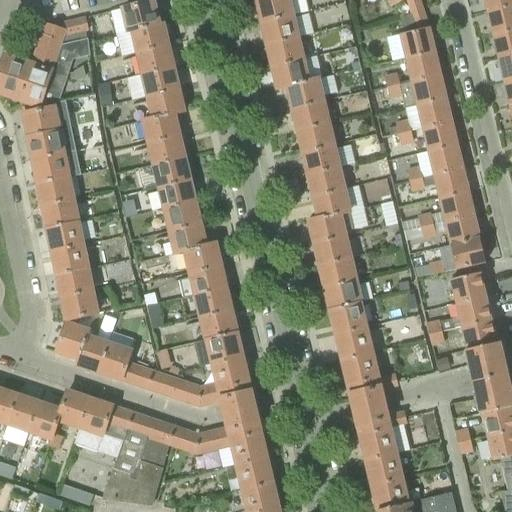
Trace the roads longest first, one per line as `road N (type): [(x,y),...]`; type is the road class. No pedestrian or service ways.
road 1 (residential): [(304,399),(207,0)]
road 2 (residential): [(17,355),(202,421),(304,399)]
road 3 (residential): [(454,0),(511,227)]
road 4 (residential): [(17,355),(29,311),(0,176)]
road 5 (residential): [(435,387),(309,419)]
road 6 (residential): [(470,511),(435,387)]
